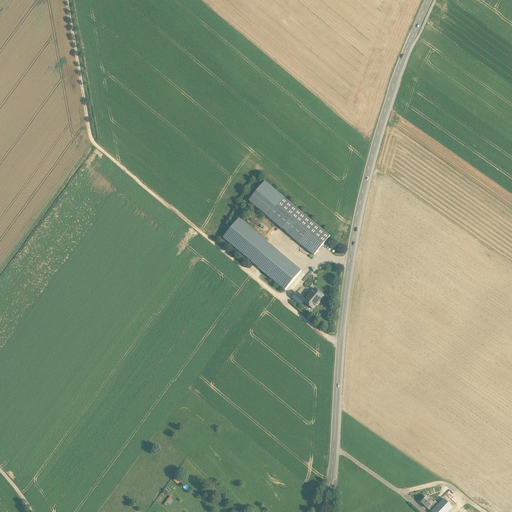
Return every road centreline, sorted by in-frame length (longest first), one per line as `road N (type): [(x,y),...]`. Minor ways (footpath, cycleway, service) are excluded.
road 1 (tertiary): [(428,0),(391,88),(358,204),(330,474),(317,511)]
road 2 (track): [(70,0),(98,147),(217,247)]
